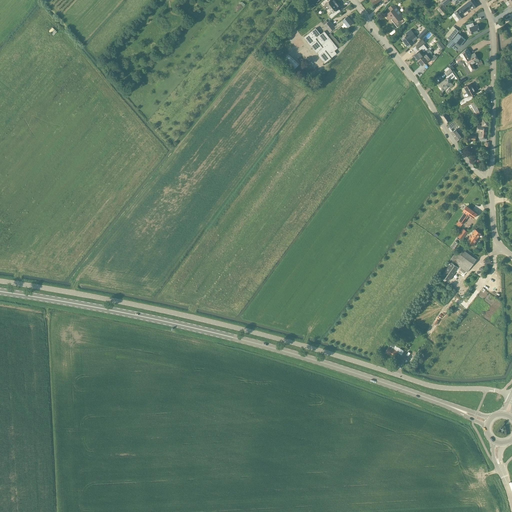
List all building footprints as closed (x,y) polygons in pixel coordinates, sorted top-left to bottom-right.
[(324,0),(321,3),(323,6),(326,4),(329,8),(337,2),(335,0),(330,0),(329,0),(324,0)] [(473,0),(470,0),(454,13),(459,20),(464,16),(463,14),(467,11),(466,10),(470,7),(472,10),(478,5),(473,0)] [(337,14),(335,11),(341,7),(337,2),(329,8),(333,13),(329,15),(332,18),(337,14)] [(448,13),(447,12),(449,11),(441,2),(440,3),(442,5),(437,9),(442,15),(442,14),(444,16),(446,14),(448,13)] [(392,17),(395,22),(394,23),(397,27),(406,21),(403,17),(396,7),(393,3),(388,8),(391,11),(385,15),(388,19),(392,17)] [(345,22),(348,26),(353,23),(348,16),(343,20),(337,24),(335,26),(330,20),(330,21),(330,20),(324,25),(330,33),(330,32),(331,33),(336,29),(339,27),(345,22)] [(473,23),(466,25),(467,29),(468,30),(470,29),(470,31),(472,34),(480,31),(478,25),(474,26),(473,23)] [(304,37),(310,45),(319,55),(325,63),(331,58),(337,54),(334,51),(338,48),(325,31),(321,34),(316,28),(304,37)] [(422,40),(422,39),(424,38),(430,31),(425,28),(417,36),(422,40)] [(456,28),(447,38),(450,41),(459,31),(456,28)] [(408,47),(414,42),(413,41),(418,38),(411,29),(406,33),(407,35),(402,39),(408,47)] [(458,33),(452,40),(453,40),(457,44),(459,46),(465,39),(458,33)] [(423,40),(416,46),(418,49),(424,44),(425,43),(423,40)] [(419,50),(414,54),(418,60),(430,50),(432,48),(431,46),(428,49),(424,44),(418,49),(419,50)] [(457,63),(465,59),(469,67),(473,65),(472,64),(479,60),(475,53),(468,56),(467,53),(470,52),(467,47),(459,54),(459,55),(456,57),(457,59),(456,59),(456,60),(455,61),(457,63)] [(430,50),(418,60),(422,65),(431,59),(430,58),(428,56),(432,53),(430,50)] [(288,55),(283,60),(294,70),(299,64),(288,55)] [(447,76),(448,77),(454,73),(450,67),(450,68),(449,66),(443,70),(444,72),(447,76)] [(447,78),(438,85),(443,91),(449,86),(450,88),(453,85),(449,80),(455,76),(453,73),(448,77),(447,76),(446,77),(447,78)] [(466,97),(461,100),(463,104),(473,98),(471,95),(476,93),(471,83),(464,87),(467,92),(464,94),(466,97)] [(473,98),(463,104),(465,107),(471,104),(473,107),(474,109),(472,110),(475,115),(480,113),(479,111),(483,109),(482,108),(483,107),(482,105),(480,104),(477,99),(474,101),(473,98)] [(441,116),(446,124),(451,121),(445,113),(441,116)] [(448,125),(451,129),(459,123),(456,120),(448,125)] [(487,138),(489,120),(483,120),(482,126),(479,126),(478,132),(479,132),(479,137),(487,138)] [(451,133),(457,141),(462,137),(456,129),(451,133)] [(469,144),(474,144),(475,141),(477,141),(477,137),(476,136),(469,135),(468,141),(470,141),(469,144)] [(477,214),(466,206),(463,211),(465,212),(459,221),(463,224),(469,215),(474,218),(477,214)] [(463,229),(458,236),(462,239),(467,232),(463,229)] [(477,239),(481,233),(475,229),(471,236),(470,236),(467,240),(474,245),(478,239),(477,239)] [(451,262),(441,276),(448,281),(455,271),(463,277),(467,272),(477,259),(464,250),(462,251),(457,248),(453,254),(457,257),(453,263),(458,266),(458,267),(451,262)] [(393,349),(389,346),(385,352),(394,358),(397,352),(402,355),(404,351),(395,345),(393,349)]
